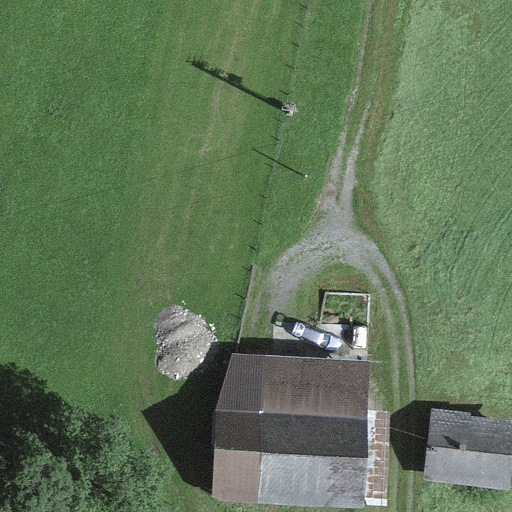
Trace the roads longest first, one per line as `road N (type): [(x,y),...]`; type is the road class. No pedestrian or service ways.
road 1 (track): [(405,511),(404,360),(390,295),(367,258),(324,244),(300,259),(277,288),(265,324)]
road 2 (track): [(25,241),(76,282),(109,329),(182,484),(205,511)]
road 3 (track): [(346,245),(342,202),(376,0)]
